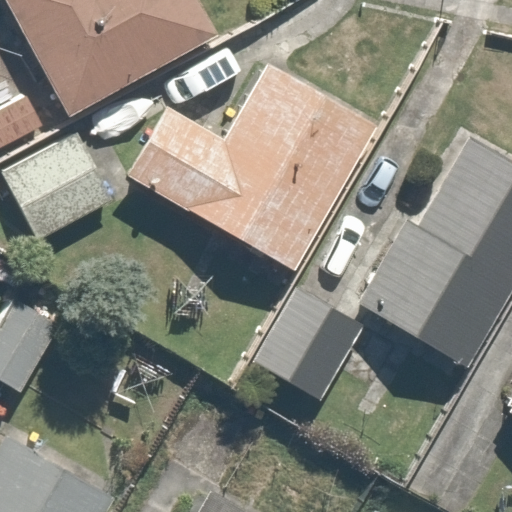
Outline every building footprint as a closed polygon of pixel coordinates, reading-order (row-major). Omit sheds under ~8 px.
[(0,0),(0,17),(16,51),(0,58),(0,127),(204,27),(191,0),(0,0)] [(361,108),(249,45),(202,128),(146,96),(105,168),(273,263),(361,108)] [(0,174),(27,228),(98,192),(65,127),(0,160),(0,174)] [(404,223),(387,213),(340,296),(451,359),(511,252),(511,157),(459,127),(404,223)] [(273,281),(232,349),(307,395),(348,328),(273,281)] [(0,286),(0,379),(12,385),(47,308),(0,286)] [(511,362),(490,398),(511,411),(511,362)] [(0,426),(0,511),(80,511),(96,488),(0,426)] [(245,511),(187,479),(168,511),(245,511)]
